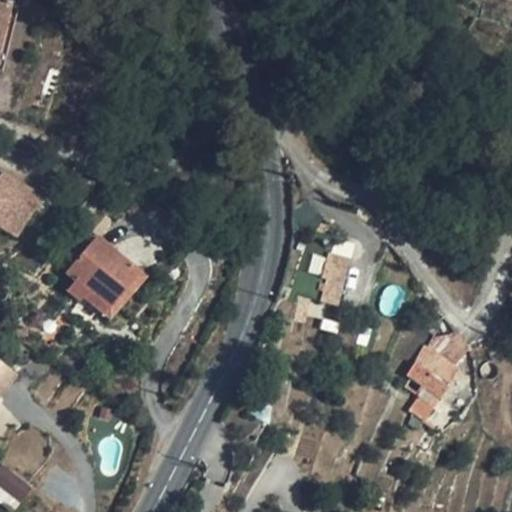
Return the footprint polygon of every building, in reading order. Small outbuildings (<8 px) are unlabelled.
[(0,1),(0,45),(10,4),(0,1)] [(18,6),(10,4),(0,45),(0,71),(2,72),(18,6)] [(0,228),(19,240),(47,195),(0,165),(0,228)] [(140,274),(98,237),(67,274),(75,281),(67,291),(79,301),(87,291),(108,310),(140,274)] [(232,247),(221,244),(216,258),(227,262),(232,247)] [(349,260),(330,254),(328,259),(325,267),(345,274),(349,260)] [(345,274),(325,267),(315,299),(336,306),(340,286),(345,274)] [(468,347),(455,331),(438,356),(440,358),(454,368),(468,347)] [(438,356),(423,346),(406,376),(422,387),(438,399),(440,400),(454,382),(456,383),(460,376),(458,370),(454,368),(440,358),(438,356)] [(0,396),(15,378),(0,365),(0,396)] [(438,399),(422,387),(406,412),(422,421),(438,399)] [(31,489),(2,467),(0,469),(0,487),(19,503),(31,489)] [(12,511),(19,503),(0,487),(0,502),(11,511),(12,511)]
